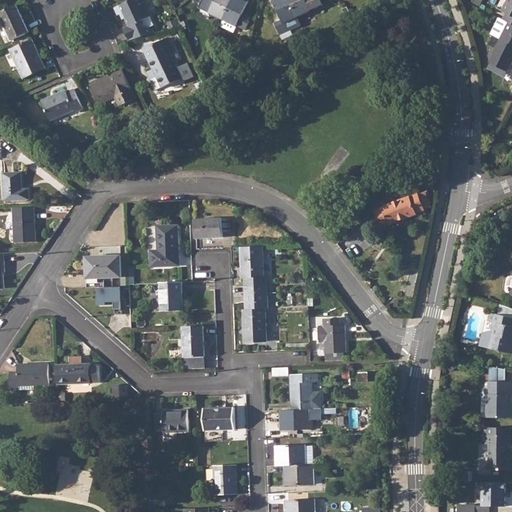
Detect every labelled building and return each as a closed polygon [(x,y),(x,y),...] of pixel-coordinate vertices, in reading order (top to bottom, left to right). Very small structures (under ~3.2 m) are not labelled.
[(143,0),(129,0),(114,7),(117,14),(122,12),(128,25),(123,27),(129,39),(151,33),(148,26),(153,24),(150,15),(143,0)] [(215,0),(210,11),(223,18),(232,0),(215,0)] [(232,0),(223,18),(220,25),(234,31),(236,25),(245,29),(249,20),(248,20),(250,15),(243,12),(248,0),(247,0),(232,0)] [(297,16),(289,0),(272,0),(282,20),(275,23),(280,34),(301,24),(297,16)] [(289,0),(297,16),(298,16),(300,20),(312,15),(310,10),(322,5),(319,0),(289,0)] [(511,0),(508,0),(503,9),(508,12),(504,20),(508,22),(511,23),(511,0)] [(17,3),(0,10),(0,13),(12,39),(30,31),(17,3)] [(511,23),(508,22),(504,20),(499,17),(491,33),(500,37),(490,59),(508,69),(511,61),(511,23)] [(144,49),(157,76),(161,85),(182,76),(170,50),(174,48),(169,37),(144,49)] [(32,38),(10,47),(25,77),(46,67),(32,38)] [(136,97),(123,68),(92,82),(101,101),(116,95),(120,104),(136,97)] [(66,88),(42,99),(51,119),(75,108),(76,111),(83,109),(73,88),(67,91),(66,88)] [(108,145),(103,136),(92,141),(96,149),(98,149),(108,145)] [(22,171),(5,172),(6,198),(30,197),(30,188),(23,188),(22,171)] [(418,193),(373,210),(380,228),(425,210),(418,193)] [(35,205),(14,206),(15,241),(37,240),(35,205)] [(223,217),(195,218),(196,238),(224,236),(223,217)] [(159,249),(151,249),(152,266),(181,265),(179,224),(158,225),(159,249)] [(98,254),(123,252),(122,245),(98,247),(98,254)] [(265,245),(242,246),(243,277),(245,277),(246,292),(269,292),(268,276),(266,277),(265,245)] [(122,254),(87,256),(87,278),(123,276),(122,254)] [(183,281),(162,282),(163,311),(184,310),(183,281)] [(269,292),(246,292),(246,308),(267,307),(269,307),(269,292)] [(494,314),(493,321),(497,322),(495,330),(494,329),(490,348),(511,352),(511,307),(502,304),(500,316),(494,314)] [(246,308),(244,308),(246,341),(268,340),(267,307),(246,308)] [(341,317),(324,318),(326,353),(347,352),(346,324),(341,324),(341,317)] [(204,325),(184,326),(185,357),(206,356),(204,325)] [(11,389),(19,389),(20,385),(35,384),(50,384),(49,363),(18,364),(18,372),(10,372),(11,389)] [(71,364),(57,364),(58,384),(100,382),(99,366),(92,367),(91,363),(84,363),(71,364)] [(368,371),(360,372),(360,381),(369,381),(368,371)] [(292,374),(293,409),(312,408),(314,408),(322,408),(322,390),(314,391),(313,381),(319,381),(319,373),(292,374)] [(500,374),(491,374),(491,387),(492,387),(492,402),(489,401),(489,417),(511,416),(511,403),(507,403),(507,395),(511,395),(511,381),(506,381),(500,381),(500,374)] [(115,383),(115,399),(128,399),(128,383),(115,383)] [(235,407),(205,408),(206,430),(236,429),(235,407)] [(293,409),(283,409),(283,430),(313,429),(312,408),(293,409)] [(164,414),(157,414),(157,428),(165,428),(165,432),(190,431),(189,409),(164,410),(164,414)] [(509,427),(486,427),(486,444),(490,444),(490,460),(479,460),(479,476),(491,476),(491,469),(511,469),(511,451),(511,452),(510,452),(510,446),(510,444),(511,444),(511,436),(511,435),(509,435),(509,427)] [(277,446),(277,466),(284,465),(307,464),(306,444),(277,446)] [(307,464),(284,465),(286,486),(315,484),(314,464),(307,464)] [(237,465),(215,465),(216,494),(238,494),(237,465)] [(508,481),(484,480),(483,505),(507,506),(508,481)] [(286,500),(286,511),(315,511),(315,499),(286,500)] [(459,504),(459,511),(477,511),(477,503),(459,504)]
